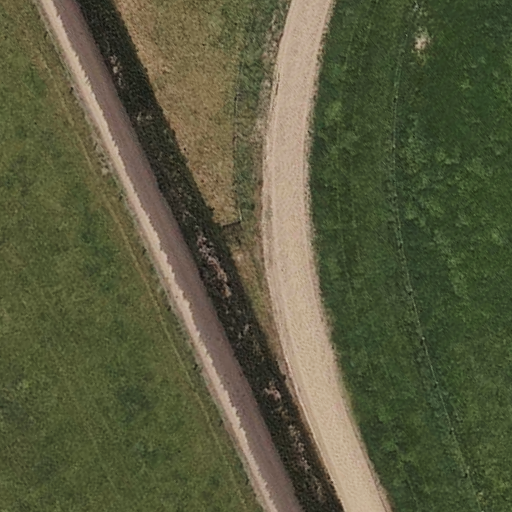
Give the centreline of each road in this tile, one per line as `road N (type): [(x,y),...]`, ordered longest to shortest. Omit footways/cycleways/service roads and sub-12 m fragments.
road 1 (track): [(57,0),(287,511)]
road 2 (track): [(369,511),(311,359),(291,259),(288,140),(315,0)]
